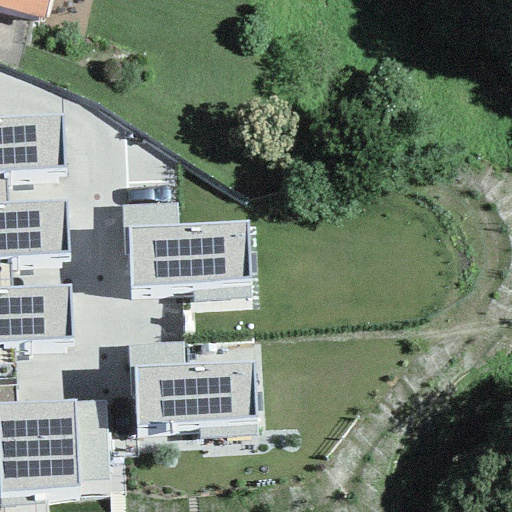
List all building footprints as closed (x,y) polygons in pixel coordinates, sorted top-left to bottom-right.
[(47,0),(0,0),(0,7),(43,18),(47,0)] [(62,115),(0,118),(0,173),(65,170),(62,115)] [(60,201),(0,203),(0,259),(66,257),(64,201),(60,201)] [(175,202),(120,206),(122,229),(126,229),(176,226),(175,202)] [(176,226),(126,229),(130,289),(190,285),(191,303),(250,300),(248,280),(245,221),(176,226)] [(69,285),(0,287),(0,344),(71,342),(69,285)] [(182,344),(127,346),(128,367),(134,367),(183,365),(182,344)] [(183,365),(134,367),(135,424),(254,421),(253,363),(183,365)] [(75,400),(0,404),(0,492),(78,489),(77,482),(106,481),(102,403),(76,404),(75,400)]
